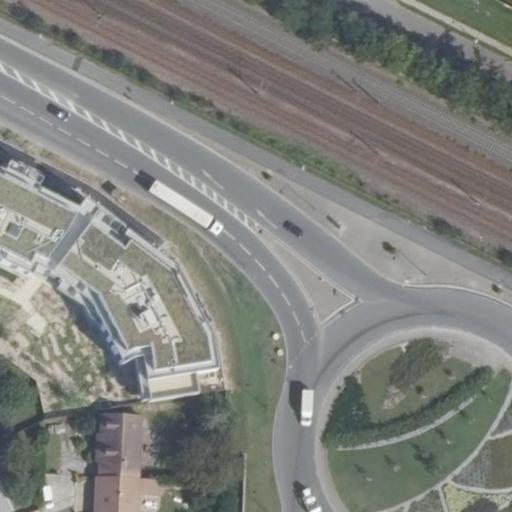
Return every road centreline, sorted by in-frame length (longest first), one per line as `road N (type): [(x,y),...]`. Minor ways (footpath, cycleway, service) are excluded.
road 1 (secondary): [(425,313),(368,285),(166,142),(0,48)]
road 2 (secondary): [(0,83),(100,143),(260,258),(300,330),(307,396)]
road 3 (residential): [(368,4),(511,76)]
road 4 (secondary): [(425,313),(356,335),(307,396)]
